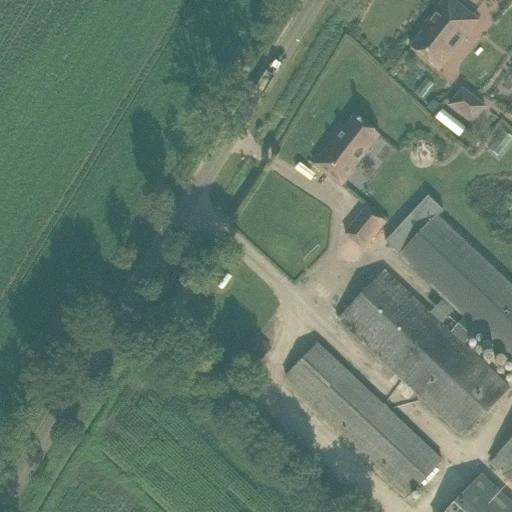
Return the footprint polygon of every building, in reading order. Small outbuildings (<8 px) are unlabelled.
[(428,26),(410,49),(439,72),(466,38),(479,21),(472,16),(462,8),(451,0),(443,0),(438,8),(425,24),(428,26)] [(447,105),(472,124),(486,106),(461,87),(447,105)] [(433,100),(427,109),(433,113),(439,105),(433,100)] [(313,165),(331,180),(342,188),(356,171),(354,169),(379,137),(354,116),(336,140),(334,139),(313,165)] [(426,199),(384,244),(397,256),(464,319),(477,331),(478,330),(511,362),(511,284),(439,216),(442,213),(426,199)] [(345,235),(364,250),(385,222),(366,208),(345,235)] [(384,272),(337,320),(463,438),(510,388),(464,344),(461,348),(447,335),(399,286),(384,272)] [(271,349),(256,335),(245,348),(260,362),(271,349)] [(285,378),(410,495),(441,461),(317,344),(285,378)] [(511,439),(490,463),(511,483),(511,439)] [(511,511),(511,506),(480,476),(445,511),(511,511)]
